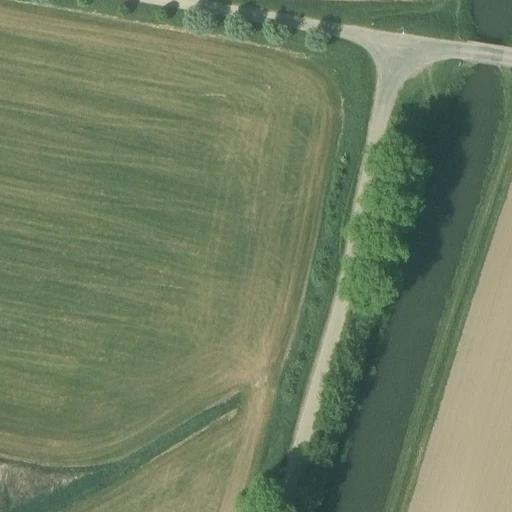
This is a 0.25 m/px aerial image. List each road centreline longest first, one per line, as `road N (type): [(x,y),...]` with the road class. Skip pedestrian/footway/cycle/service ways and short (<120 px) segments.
road 1 (unclassified): [(287,511),(344,290),(391,43)]
road 2 (unclassified): [(391,43),(155,0)]
road 3 (unclassified): [(511,63),(391,43)]
